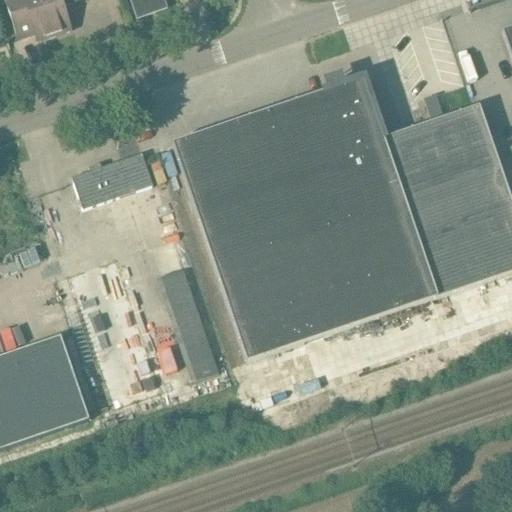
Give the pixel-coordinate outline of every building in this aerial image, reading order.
[(23,0),(22,0),(7,0),(4,1),(18,43),(34,37),(36,45),(70,33),(61,6),(64,5),(65,7),(86,0),(23,0)] [(131,0),(138,18),(163,9),(160,0),(131,0)] [(511,32),(501,37),(511,68),(511,32)] [(382,142),(362,83),(171,148),(246,366),(511,275),(511,209),(478,109),(382,142)] [(436,98),(423,103),(430,125),(443,120),(436,98)] [(109,204),(115,202),(131,197),(152,190),(141,157),(71,181),(82,213),(109,204)] [(167,186),(159,163),(150,166),(158,189),(167,186)] [(115,202),(109,204),(118,233),(131,228),(139,253),(151,249),(162,280),(182,273),(185,272),(159,194),(152,196),(150,190),(131,197),(115,202)] [(161,396),(116,263),(69,279),(114,412),(161,396)] [(0,360),(0,453),(88,424),(59,340),(0,360)]
